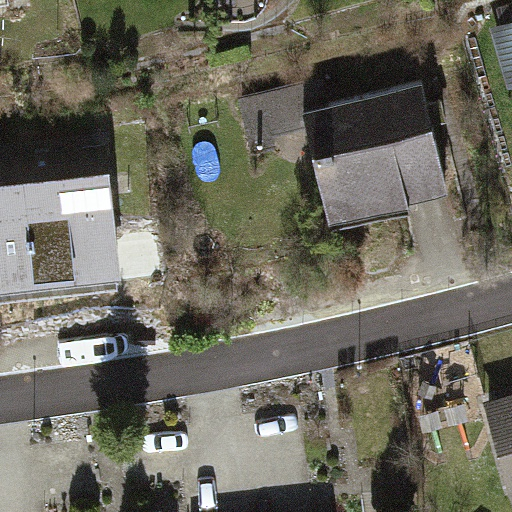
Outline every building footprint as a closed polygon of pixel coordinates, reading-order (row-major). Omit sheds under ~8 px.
[(2,0),(0,0),(0,41),(9,40),(2,0)] [(511,27),(495,32),(511,86),(511,27)] [(332,81),(246,106),(259,151),(323,133),(352,234),(469,201),(436,88),(342,115),(332,81)] [(145,182),(0,192),(0,305),(153,295),(145,182)] [(511,408),(494,414),(511,474),(511,408)]
